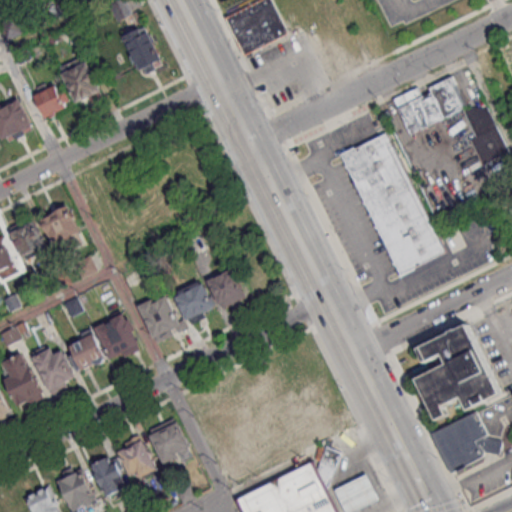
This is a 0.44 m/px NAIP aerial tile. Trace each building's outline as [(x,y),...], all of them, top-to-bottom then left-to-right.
[(65,0),(71,12),(85,5),(82,0),(65,0)] [(122,0),(112,5),(120,22),(135,15),(127,0),(122,0)] [(228,18),(263,0),(273,0),(290,32),(247,55),(228,18)] [(65,3),(71,17),(57,24),(50,10),(65,3)] [(0,25),(9,42),(26,34),(17,16),(0,25)] [(43,33),(49,47),(63,40),(57,26),(43,33)] [(126,33),(127,37),(126,38),(135,56),(132,57),(136,65),(139,64),(142,71),(147,69),(149,74),(157,70),(154,65),(163,61),(147,28),(136,33),(134,29),(126,33)] [(12,50),(20,67),(34,60),(26,43),(12,50)] [(62,68),(65,74),(64,74),(64,76),(78,104),(79,105),(83,103),(85,107),(93,103),(93,105),(106,98),(103,93),(105,93),(89,61),(87,63),(84,57),(62,68)] [(410,132),(394,98),(416,87),(421,95),(430,90),(428,87),(452,75),(455,83),(452,85),(463,107),(410,132)] [(38,88),(41,94),(36,96),(47,119),(51,117),(51,119),(57,116),(56,114),(68,109),(67,105),(72,103),(67,92),(61,95),(57,87),(50,90),(47,83),(38,88)] [(0,108),(0,130),(5,141),(9,139),(10,142),(16,139),(17,140),(27,136),(25,132),(35,127),(22,100),(4,109),(3,107),(0,108)] [(463,107),(487,108),(508,151),(484,163),(472,138),(477,136),(463,107)] [(341,153),(387,132),(433,225),(444,250),(400,272),(341,153)] [(43,221),(57,249),(61,247),(67,259),(80,253),(79,251),(88,247),(83,237),(84,236),(70,208),(67,209),(64,209),(61,210),(60,213),(43,221)] [(12,235),(24,259),(30,256),(32,260),(47,252),(46,249),(48,248),(36,223),(26,228),(24,223),(12,229),(14,233),(12,235)] [(184,242),(192,259),(210,250),(202,233),(184,242)] [(0,240),(3,239),(17,267),(0,275),(0,240)] [(93,257),(100,271),(84,279),(77,265),(93,257)] [(139,270),(146,284),(160,277),(154,263),(139,270)] [(67,269),(74,282),(61,288),(55,276),(67,269)] [(210,282),(222,306),(223,305),(226,310),(248,299),(246,295),(247,294),(235,271),(218,279),(216,277),(211,280),(212,282),(210,282)] [(178,299),(189,322),(191,321),(194,327),(209,319),(206,315),(218,309),(206,285),(203,287),(202,283),(178,295),(180,298),(178,299)] [(5,301),(11,313),(23,307),(17,295),(5,301)] [(140,308),(156,340),(157,339),(160,345),(176,337),(174,332),(178,330),(181,334),(191,330),(184,317),(180,319),(169,298),(156,304),(154,302),(140,308)] [(97,330),(113,361),(124,355),(126,359),(142,352),(140,348),(142,347),(136,334),(138,333),(132,321),(129,323),(126,316),(124,317),(122,313),(110,319),(112,323),(97,330)] [(19,327),(23,335),(31,332),(27,323),(19,327)] [(419,347),(450,333),(448,330),(456,326),(457,328),(467,324),(499,391),(470,405),(464,392),(442,403),(447,413),(438,417),(420,379),(451,364),(445,351),(425,361),(419,347)] [(17,328),(23,340),(9,347),(3,335),(17,328)] [(72,347),(85,341),(83,335),(93,330),(109,360),(107,361),(105,365),(100,367),(97,366),(85,372),(84,371),(80,372),(73,359),(77,357),(72,347)] [(35,354),(37,359),(35,360),(54,397),(70,389),(68,385),(79,380),(66,353),(57,358),(52,348),(48,351),(47,348),(35,354)] [(25,355),(47,399),(32,407),(29,402),(20,406),(7,381),(13,378),(6,364),(25,355)] [(0,386),(14,414),(0,421),(0,386)] [(195,412),(223,482),(353,429),(341,399),(308,413),(306,407),(272,421),(260,391),(250,396),(248,391),(195,412)] [(433,432),(475,409),(486,432),(484,435),(486,437),(502,440),(500,455),(485,452),(484,455),(451,472),(433,432)] [(153,432),(156,437),(153,439),(167,466),(180,459),(179,456),(193,449),(181,424),(179,425),(176,420),(153,432)] [(121,455),(133,479),(139,476),(142,482),(160,473),(142,436),(133,441),(134,442),(127,445),(130,450),(128,451),(126,450),(123,452),(122,454),(121,455)] [(330,488),(344,454),(328,447),(319,469),(330,488)] [(94,467),(109,499),(118,495),(120,499),(132,494),(124,476),(127,474),(119,459),(112,463),(110,459),(94,467)] [(246,511),(241,500),(314,464),(337,511),(246,511)] [(60,483),(74,511),(72,511),(88,511),(96,508),(95,505),(100,502),(84,471),(77,474),(74,469),(66,473),(68,479),(60,483)] [(337,492),(347,511),(360,511),(382,502),(369,476),(337,492)] [(178,492),(185,505),(198,498),(191,485),(178,492)] [(28,501),(33,511),(59,511),(58,508),(61,507),(52,487),(37,494),(37,496),(28,501)]
